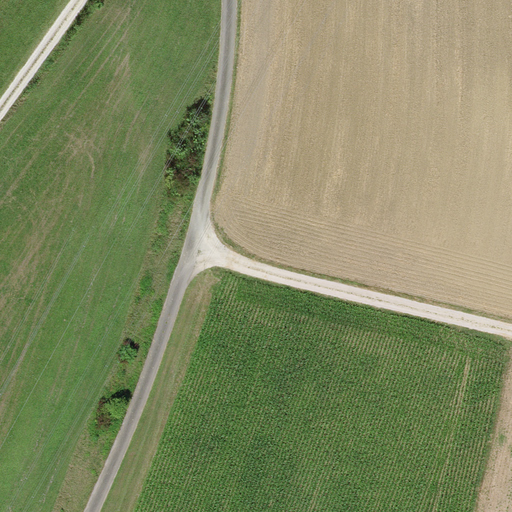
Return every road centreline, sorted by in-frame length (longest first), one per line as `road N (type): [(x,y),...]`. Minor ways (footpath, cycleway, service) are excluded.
road 1 (track): [(95,511),(198,250),(221,140),(233,0)]
road 2 (track): [(198,250),(511,336)]
road 3 (track): [(0,122),(86,0)]
